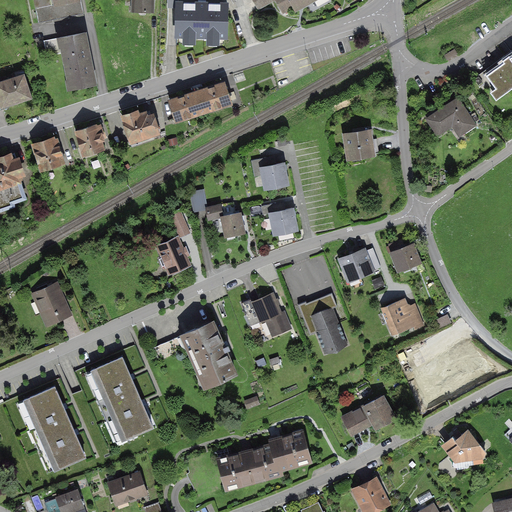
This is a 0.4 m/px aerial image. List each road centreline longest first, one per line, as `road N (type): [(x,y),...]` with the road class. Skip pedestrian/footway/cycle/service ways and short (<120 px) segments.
road 1 (residential): [(0,377),(246,267),(419,210)]
road 2 (residential): [(0,138),(386,10)]
road 3 (residential): [(245,511),(511,381)]
road 4 (residential): [(419,210),(463,311),(511,358)]
road 5 (residential): [(404,63),(405,155),(419,210)]
road 6 (residential): [(404,63),(447,70),(511,24)]
